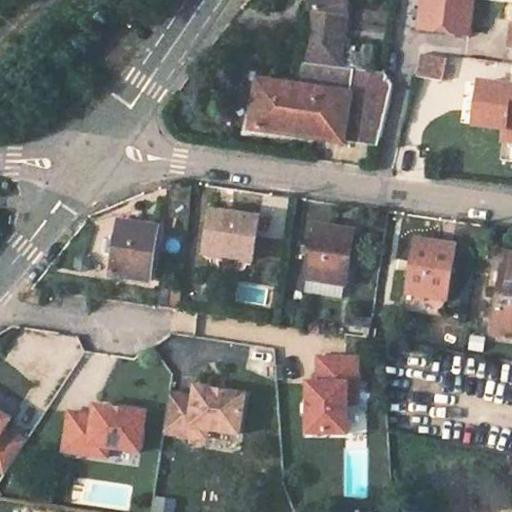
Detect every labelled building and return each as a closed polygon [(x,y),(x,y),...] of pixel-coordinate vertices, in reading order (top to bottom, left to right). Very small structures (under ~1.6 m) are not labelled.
[(311,0),(306,41),(343,47),(348,0),(311,0)] [(423,0),(420,24),(468,31),(472,0),(423,0)] [(306,41),(304,58),(340,63),(343,47),(306,41)] [(415,76),(442,81),(446,58),(420,53),(415,76)] [(346,72),(343,94),(256,82),(250,130),(336,142),(337,136),(385,143),(398,98),(383,78),(346,72)] [(511,90),(487,87),(480,128),(510,133),(510,135),(511,135),(511,90)] [(214,219),(209,260),(253,268),(259,227),(214,219)] [(116,258),(113,277),(150,284),(159,234),(122,227),(119,244),(109,242),(107,256),(116,258)] [(314,236),(306,290),(346,296),(354,242),(314,236)] [(418,249),(411,299),(447,305),(454,255),(418,249)] [(511,262),(504,262),(494,335),(511,338),(511,262)] [(315,380),(304,380),(303,437),(355,437),(355,355),(315,354),(315,380)] [(207,434),(241,439),(248,394),(191,385),(190,394),(169,391),(162,437),(206,443),(207,434)] [(60,455),(107,461),(109,452),(142,457),(148,414),(67,403),(60,455)] [(0,475),(3,478),(27,438),(10,427),(15,419),(0,410),(0,475)] [(511,435),(494,433),(491,454),(511,457),(511,435)]
